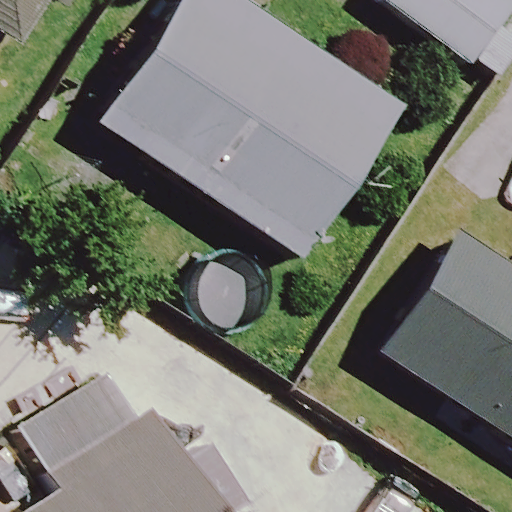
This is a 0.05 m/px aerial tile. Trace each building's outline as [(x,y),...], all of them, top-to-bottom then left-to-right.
[(0,0),(0,41),(27,0),(0,0)] [(499,16),(477,0),(370,0),(361,12),(454,79),(499,16)] [(210,46),(158,12),(76,137),(283,272),(383,119),(228,18),(210,46)] [(511,302),(434,256),(366,370),(511,458),(511,302)] [(223,511),(228,509),(177,449),(223,385),(113,304),(72,360),(87,386),(0,435),(0,440),(41,511),(39,511),(223,511)] [(439,511),(391,484),(374,511),(439,511)]
